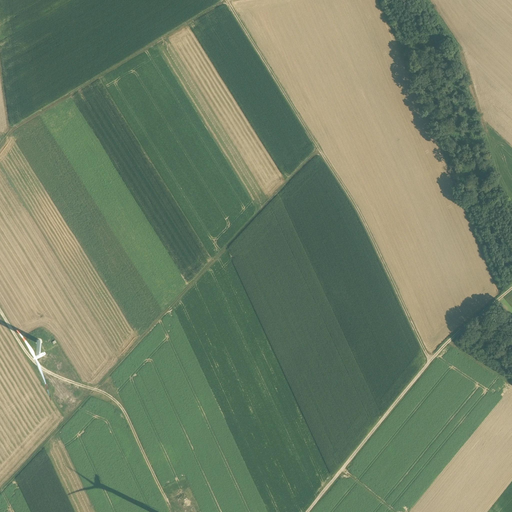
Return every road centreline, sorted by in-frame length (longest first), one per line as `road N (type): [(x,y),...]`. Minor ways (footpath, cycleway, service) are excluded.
road 1 (track): [(0,492),(318,147)]
road 2 (track): [(0,145),(12,129),(227,0)]
road 3 (track): [(0,309),(34,363),(120,404),(161,489)]
road 4 (track): [(429,361),(360,212),(318,147)]
road 5 (track): [(429,0),(456,38),(511,197)]
road 6 (track): [(429,361),(308,511)]
road 7 (track): [(227,0),(318,147)]
